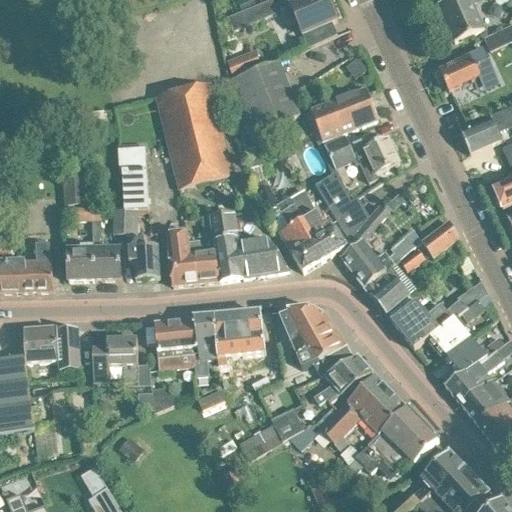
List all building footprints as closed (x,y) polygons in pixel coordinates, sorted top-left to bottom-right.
[(244,0),(237,3),(242,14),(256,8),(253,0),(244,0)] [(327,0),(311,0),(307,2),(281,13),(287,28),(297,24),(303,38),(337,24),(327,0)] [(474,7),(489,0),(453,0),(438,7),(455,45),(485,33),(474,7)] [(271,2),(242,14),(228,20),(233,33),(276,15),(271,2)] [(511,28),(485,41),(491,54),(508,46),(511,43),(511,28)] [(256,53),(227,64),(234,81),(262,70),(256,53)] [(482,53),(439,73),(443,82),(441,83),(446,92),(447,91),(450,96),(462,90),(463,92),(472,88),(471,86),(493,76),(482,53)] [(228,84),(243,141),(256,136),(300,120),(279,65),(236,82),(228,84)] [(156,99),(169,149),(179,193),(235,179),(212,85),(156,99)] [(366,93),(348,100),(312,113),(324,145),(378,125),(366,93)] [(490,124),(480,128),(461,136),(471,158),(502,145),(498,136),(511,130),(511,110),(489,120),(490,124)] [(109,128),(93,130),(94,137),(114,134),(113,126),(109,127),(109,128)] [(243,141),(252,171),(265,167),(256,136),(243,141)] [(345,140),(326,149),(337,172),(355,164),(357,169),(360,167),(369,186),(378,182),(376,178),(400,167),(389,142),(353,158),(345,140)] [(88,171),(86,150),(79,151),(82,172),(88,171)] [(146,152),(118,153),(118,175),(123,175),(125,215),(132,214),(149,214),(146,154),(146,152)] [(20,171),(22,198),(39,197),(28,171),(20,171)] [(511,175),(508,177),(510,182),(493,190),(503,212),(511,207),(511,175)] [(315,188),(349,242),(371,221),(358,202),(351,206),(341,181),(336,183),(333,178),(315,188)] [(63,181),(64,209),(88,207),(86,180),(63,181)] [(294,259),(302,273),(304,277),(327,263),(290,200),(279,207),(268,188),(257,195),(280,237),(294,259)] [(304,192),(290,200),(327,263),(347,252),(336,234),(329,223),(325,226),(304,192)] [(399,198),(387,208),(392,214),(404,203),(399,198)] [(0,234),(3,234),(3,229),(13,228),(12,209),(0,209),(0,234)] [(355,251),(341,262),(364,290),(391,270),(418,249),(421,246),(422,246),(413,234),(391,252),(394,256),(389,260),(385,256),(376,263),(363,245),(389,217),(381,210),(371,221),(349,242),(355,251)] [(75,225),(93,225),(93,212),(75,213),(75,225)] [(93,212),(93,225),(94,248),(101,248),(100,224),(101,224),(101,212),(93,212)] [(113,237),(124,238),(125,215),(114,214),(113,237)] [(124,238),(138,239),(140,216),(125,215),(124,238)] [(215,242),(217,255),(221,286),(290,275),(272,243),(238,248),(234,217),(212,220),(215,242)] [(207,243),(215,242),(212,220),(204,221),(207,243)] [(422,246),(421,246),(424,250),(434,263),(443,256),(460,244),(450,226),(422,246)] [(187,236),(169,238),(171,262),(172,270),(174,290),(199,288),(194,258),(190,259),(189,246),(187,236)] [(11,243),(0,243),(0,257),(11,257),(11,243)] [(132,251),(129,251),(130,264),(135,263),(136,283),(161,282),(160,262),(159,249),(150,250),(145,250),(145,243),(136,243),(132,251)] [(199,244),(189,246),(190,259),(194,258),(199,288),(220,286),(221,286),(217,255),(206,256),(201,257),(199,244)] [(21,276),(22,296),(55,296),(54,264),(50,264),(50,247),(36,247),(36,264),(25,264),(25,276),(21,276)] [(69,254),(69,265),(69,285),(95,285),(94,249),(81,250),(82,254),(69,254)] [(106,249),(94,249),(95,285),(121,284),(120,253),(106,253),(106,249)] [(418,255),(401,266),(407,275),(424,263),(418,255)] [(0,264),(0,294),(0,297),(22,296),(21,276),(25,276),(25,264),(0,264)] [(391,270),(364,290),(387,319),(410,299),(409,298),(416,292),(404,278),(400,281),(392,271),(391,270)] [(415,353),(427,343),(454,322),(480,304),(489,297),(483,284),(459,302),(462,305),(448,315),(442,308),(429,318),(417,305),(408,313),(392,325),(415,353)] [(427,343),(442,362),(471,342),(456,324),(462,319),(467,326),(485,312),(480,304),(454,322),(427,343)] [(321,380),(324,378),(354,361),(326,317),(319,313),(312,311),(279,315),(303,371),(314,367),(321,380)] [(214,321),(218,363),(219,374),(228,373),(226,362),(266,358),(262,316),(214,321)] [(196,322),(201,382),(208,381),(207,365),(218,363),(214,321),(196,322)] [(196,382),(201,382),(196,322),(156,326),(160,374),(195,371),(196,382)] [(25,362),(27,368),(59,366),(60,375),(81,374),(78,332),(24,334),(25,362)] [(139,391),(149,391),(149,370),(139,370),(138,342),(123,343),(122,339),(111,340),(111,343),(108,343),(108,353),(93,354),(94,387),(110,386),(110,370),(123,370),(123,386),(139,386),(139,391)] [(442,362),(457,381),(486,361),(471,342),(442,362)] [(497,353),(498,355),(505,349),(500,342),(489,350),(492,357),(497,353)] [(445,391),(460,409),(493,385),(487,377),(504,364),(498,355),(497,353),(492,357),(486,361),(457,381),(445,391)] [(354,361),(324,378),(332,388),(316,400),(321,408),(328,403),(330,405),(355,386),(373,376),(358,359),(354,361)] [(0,440),(35,436),(35,428),(27,368),(25,362),(0,362),(0,440)] [(363,422),(379,439),(407,411),(376,379),(339,415),(334,410),(317,427),(316,426),(304,433),(298,437),(289,442),(290,443),(302,455),(323,435),(341,454),(350,445),(345,439),(363,422)] [(460,409),(477,429),(507,407),(509,406),(493,385),(460,409)] [(171,390),(152,393),(154,417),(178,408),(177,395),(172,396),(171,390)] [(507,407),(477,429),(506,463),(511,458),(511,413),(507,407)] [(360,457),(356,461),(372,477),(378,471),(384,465),(397,478),(410,466),(414,469),(421,462),(425,458),(440,444),(407,411),(379,439),(369,449),(360,457)] [(287,417),(298,437),(304,433),(294,414),(287,417)] [(283,446),(290,443),(289,442),(298,437),(287,417),(272,425),(274,428),(283,446)] [(35,428),(35,436),(39,461),(59,458),(54,426),(35,428)] [(250,466),(283,446),(274,428),(240,448),(250,466)] [(120,452),(135,465),(145,454),(130,441),(120,452)] [(350,467),(356,461),(360,457),(353,450),(343,460),(350,467)] [(410,495),(391,511),(416,511),(418,511),(419,511),(420,511),(466,471),(450,454),(435,468),(420,482),(425,487),(413,498),(410,495)] [(356,463),(348,471),(353,477),(362,469),(356,463)] [(222,472),(226,479),(235,473),(231,466),(222,472)] [(472,511),(491,498),(490,497),(466,471),(420,511),(472,511)] [(94,511),(119,511),(108,493),(96,472),(82,480),(95,501),(89,504),(94,511)] [(235,473),(226,479),(220,482),(227,495),(245,485),(237,472),(235,473)] [(498,508),(491,498),(472,511),(509,511),(503,504),(498,508)] [(26,511),(23,503),(10,508),(11,511),(26,511)]
